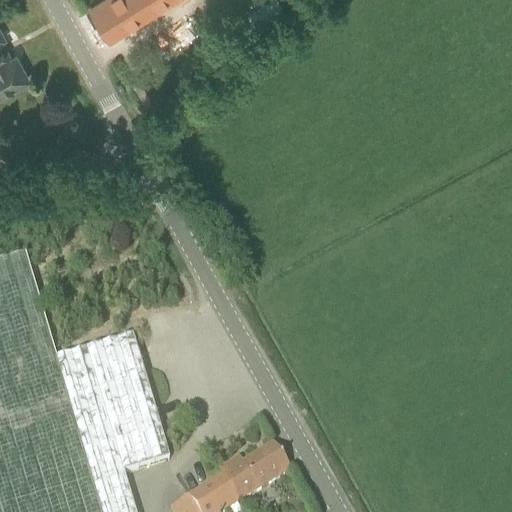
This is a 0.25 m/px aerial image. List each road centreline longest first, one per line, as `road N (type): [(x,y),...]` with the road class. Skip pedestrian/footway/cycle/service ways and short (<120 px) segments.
road 1 (unclassified): [(337,511),(132,151)]
road 2 (unclassified): [(132,151),(47,0)]
road 3 (unclassified): [(0,194),(132,151)]
